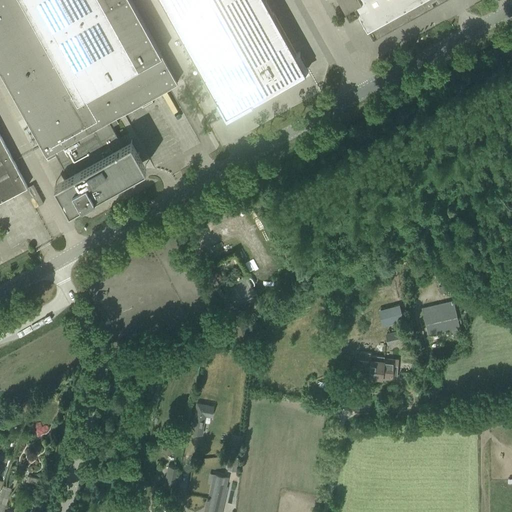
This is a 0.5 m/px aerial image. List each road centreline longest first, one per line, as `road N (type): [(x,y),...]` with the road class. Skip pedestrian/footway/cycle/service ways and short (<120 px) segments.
road 1 (residential): [(54,265),(362,92)]
road 2 (residential): [(65,511),(102,358),(54,265)]
road 3 (residential): [(362,92),(511,9)]
road 4 (residential): [(324,511),(344,415),(407,406)]
road 5 (unknown): [(64,214),(205,144)]
